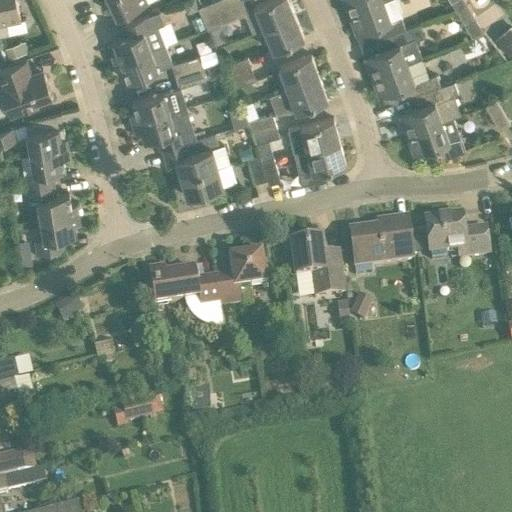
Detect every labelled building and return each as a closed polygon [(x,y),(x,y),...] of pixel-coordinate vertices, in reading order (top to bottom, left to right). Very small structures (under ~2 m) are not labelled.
[(7,35),(5,23),(21,19),(16,0),(0,0),(0,26),(2,36),(7,35)] [(108,0),(117,16),(148,2),(146,0),(108,0)] [(197,8),(194,0),(189,0),(184,2),(186,9),(191,10),(197,8)] [(215,0),(199,7),(204,18),(225,9),(221,0),(215,0)] [(268,0),(255,6),(255,7),(264,28),(295,15),(288,0),(268,0)] [(345,0),(350,12),(383,0),(345,0)] [(405,28),(401,17),(402,16),(395,0),(383,0),(350,12),(356,30),(355,31),(356,33),(376,26),(380,37),(405,28)] [(449,0),(451,2),(465,26),(477,19),(465,0),(449,0)] [(225,9),(204,18),(209,30),(230,20),(225,9)] [(126,37),(113,42),(117,52),(111,54),(115,64),(165,44),(158,26),(164,23),(159,11),(121,26),(126,37)] [(264,28),(273,50),(304,37),(295,15),(264,28)] [(508,55),(511,51),(511,25),(494,39),(508,55)] [(373,75),(407,63),(421,57),(410,26),(405,28),(380,37),(384,49),(364,56),(365,59),(366,58),(373,75)] [(25,40),(5,47),(9,57),(13,56),(29,51),(26,42),(25,40)] [(158,70),(171,64),(172,64),(165,44),(115,64),(118,73),(124,71),(128,81),(158,70)] [(171,64),(175,76),(202,67),(220,61),(216,48),(203,53),(204,55),(199,57),(198,55),(172,64),(171,64)] [(311,54),(279,66),(287,88),(319,76),(311,54)] [(225,65),(229,77),(252,68),(247,56),(225,65)] [(32,74),(26,59),(0,68),(0,88),(10,117),(38,106),(37,102),(53,96),(45,74),(30,79),(29,75),(32,74)] [(207,67),(211,79),(222,75),(218,63),(207,67)] [(414,83),(407,63),(373,75),(379,93),(378,93),(379,96),(410,84),(414,95),(440,86),(436,75),(414,83)] [(206,79),(202,67),(175,76),(179,87),(179,88),(181,87),(206,79)] [(256,79),(252,68),(229,77),(234,88),(256,79)] [(269,95),(276,114),(286,111),(287,113),(296,110),(296,111),(328,99),(319,76),(287,88),(269,95)] [(400,117),(401,117),(408,133),(460,113),(454,95),(458,94),(453,81),(440,86),(414,95),(419,107),(399,114),(400,117)] [(133,123),(187,107),(181,87),(179,88),(179,87),(132,101),(135,111),(130,113),(133,123)] [(510,124),(495,98),(485,104),(500,130),(510,124)] [(252,101),(241,105),(253,132),(276,125),(273,114),(258,118),(252,101)] [(187,107),(133,123),(135,132),(141,131),(144,141),(157,138),(160,149),(162,149),(187,142),(192,140),(196,139),(187,107)] [(460,114),(460,113),(408,133),(414,151),(413,152),(414,154),(441,145),(445,155),(448,157),(465,150),(453,117),(460,114)] [(334,117),(291,128),(292,133),(289,134),(293,152),(339,140),(334,117)] [(280,137),(276,125),(253,132),(257,144),(280,137)] [(0,145),(18,139),(14,127),(0,131),(0,145)] [(27,133),(30,154),(68,148),(66,137),(65,138),(64,127),(59,128),(27,133)] [(216,133),(196,139),(192,140),(195,150),(218,143),(216,133)] [(346,164),(339,140),(293,152),(296,165),(301,185),(328,178),(326,170),(346,164)] [(162,149),(168,167),(177,165),(181,178),(218,167),(212,147),(190,154),(187,142),(162,149)] [(68,148),(30,154),(33,174),(25,175),(27,188),(54,183),(52,171),(65,169),(64,158),(70,157),(68,148)] [(267,180),(262,161),(260,155),(247,158),(255,183),(267,180)] [(273,158),(262,161),(267,180),(268,185),(280,181),(273,158)] [(181,178),(187,197),(224,187),(218,167),(181,178)] [(54,183),(27,188),(29,200),(37,199),(40,219),(78,213),(77,203),(71,204),(69,193),(56,196),(54,183)] [(44,239),(34,241),(37,254),(65,249),(63,237),(76,235),(74,224),(80,223),(78,213),(40,219),(44,239)] [(429,256),(431,255),(431,261),(447,259),(446,253),(465,251),(466,258),(489,255),(486,230),(464,233),(462,217),(425,222),(429,256)] [(354,265),(370,263),(371,268),(414,262),(408,220),(377,224),(378,229),(349,233),(354,265)] [(422,239),(411,240),(413,255),(424,254),(422,239)] [(27,240),(18,242),(22,265),(31,264),(27,240)] [(311,278),(314,300),(346,295),(340,254),(324,256),(322,241),(290,245),(295,280),(311,278)] [(216,279),(220,309),(241,306),(239,293),(268,289),(262,254),(228,259),(231,278),(218,280),(218,278),(216,279)] [(154,307),(185,303),(186,304),(186,306),(187,308),(188,310),(189,313),(191,316),(193,318),(195,321),(198,323),(200,324),(201,325),(204,327),(208,328),(210,329),(213,329),(217,330),(221,329),(223,329),(220,309),(216,279),(197,281),(195,270),(166,275),(165,269),(148,272),(154,307)] [(75,297),(54,308),(62,324),(83,313),(75,297)] [(356,303),(350,317),(362,323),(369,309),(356,303)] [(347,304),(336,305),(339,325),(349,324),(347,304)] [(496,315),(480,316),(482,328),(497,326),(496,315)] [(145,337),(136,339),(139,350),(148,347),(145,337)] [(94,348),(97,360),(113,356),(110,344),(94,348)] [(0,384),(13,382),(10,371),(0,373),(0,384)] [(0,384),(0,404),(18,400),(14,381),(13,382),(0,384)] [(207,388),(190,390),(192,413),(209,411),(207,388)] [(127,427),(126,424),(164,414),(159,395),(122,404),(123,409),(112,412),(117,430),(127,427)] [(0,479),(19,475),(36,471),(33,457),(23,452),(0,456),(0,479)] [(0,511),(1,511),(0,504),(0,494),(7,493),(7,492),(46,483),(43,470),(36,471),(19,475),(0,479),(0,511)] [(173,511),(171,502),(153,506),(154,511),(173,511)]
